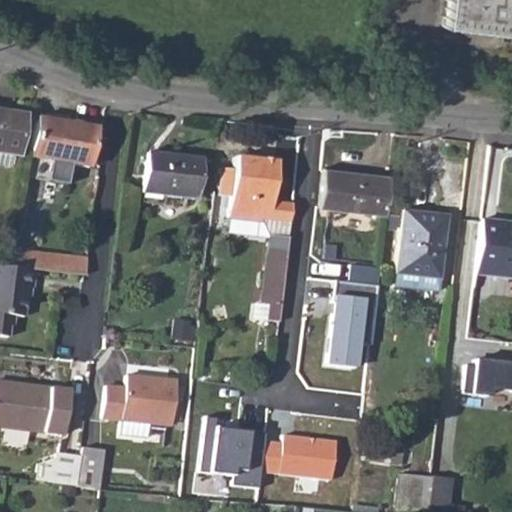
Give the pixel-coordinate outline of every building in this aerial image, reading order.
[(511,0),(453,0),(449,33),(511,40),(511,0)] [(388,20),(385,44),(400,46),(404,22),(388,20)] [(0,112),(0,153),(16,155),(21,115),(0,112)] [(35,117),(30,156),(87,164),(92,125),(35,117)] [(144,154),(140,194),(195,200),(199,160),(144,154)] [(258,220),(264,217),(270,213),(271,202),(274,187),(276,163),(257,161),(233,158),(232,171),(220,170),(217,197),(229,198),(228,217),(258,220)] [(321,208),(384,215),(389,177),(325,170),(321,208)] [(270,213),(264,217),(291,220),(292,204),(271,202),(270,213)] [(399,211),(391,292),(436,297),(444,217),(399,211)] [(511,224),(479,220),(473,275),(511,278),(511,224)] [(268,239),(263,278),(283,279),(288,241),(268,239)] [(49,258),(10,253),(7,268),(32,271),(47,273),(49,258)] [(82,277),(84,263),(49,258),(47,273),(82,277)] [(30,289),(32,271),(7,268),(0,267),(0,336),(5,338),(8,316),(21,317),(24,288),(30,289)] [(263,278),(259,308),(279,311),(283,279),(263,278)] [(336,294),(329,364),(360,367),(368,297),(336,294)] [(171,335),(194,337),(195,320),(173,318),(171,335)] [(511,360),(474,357),(473,363),(465,363),(462,391),(487,393),(488,385),(511,387),(511,360)] [(99,388),(95,419),(162,427),(168,383),(120,376),(118,390),(99,388)] [(0,381),(0,426),(62,433),(67,389),(0,381)] [(233,485),(260,488),(261,474),(265,441),(266,431),(219,425),(220,418),(205,416),(200,471),(234,474),(233,485)] [(265,441),(261,474),(329,480),(336,440),(283,434),(283,442),(265,441)] [(79,447),(79,454),(76,483),(75,486),(100,488),(104,450),(79,447)] [(55,451),(51,479),(76,483),(79,454),(55,451)] [(412,501),(428,503),(432,470),(416,469),(412,501)] [(428,503),(426,511),(464,511),(465,502),(450,500),(452,473),(432,470),(428,503)]
